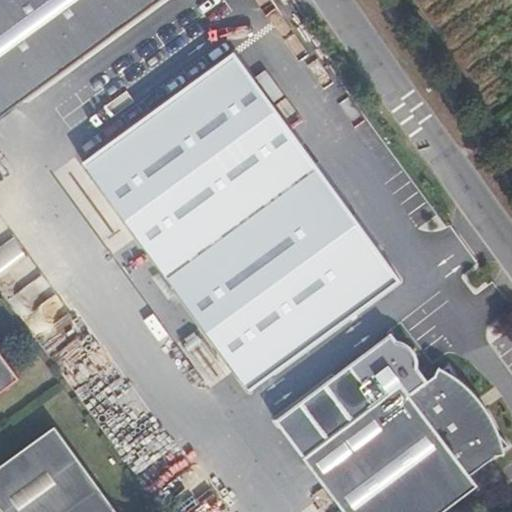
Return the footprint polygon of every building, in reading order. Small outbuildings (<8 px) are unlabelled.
[(0,0),(0,117),(162,0),(0,0)] [(400,281),(237,55),(88,163),(249,389),(400,281)] [(0,393),(20,379),(0,351),(0,393)] [(473,405),(452,368),(412,397),(404,387),(305,459),(343,511),(447,511),(479,489),(472,479),(511,450),(483,419),(473,405)] [(116,511),(55,426),(0,466),(0,511),(116,511)]
